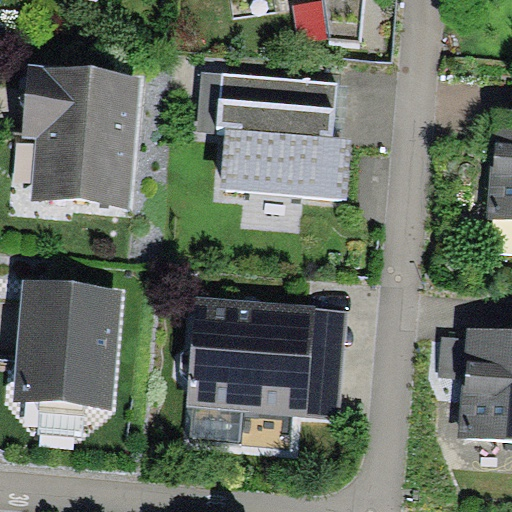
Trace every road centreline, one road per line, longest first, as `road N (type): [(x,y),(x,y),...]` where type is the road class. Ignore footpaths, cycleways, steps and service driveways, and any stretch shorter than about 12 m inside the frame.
road 1 (residential): [(380,511),(423,0)]
road 2 (residential): [(0,479),(284,511)]
